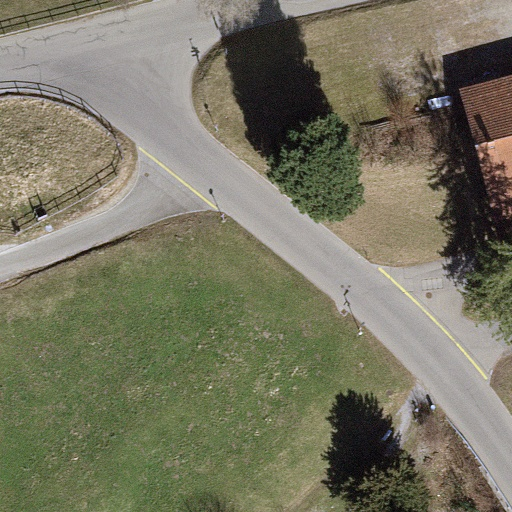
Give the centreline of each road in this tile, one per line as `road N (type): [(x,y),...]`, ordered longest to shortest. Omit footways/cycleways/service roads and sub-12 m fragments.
road 1 (unclassified): [(511,464),(442,371),(370,300),(157,122),(130,86),(112,40)]
road 2 (tertiary): [(112,40),(280,0)]
